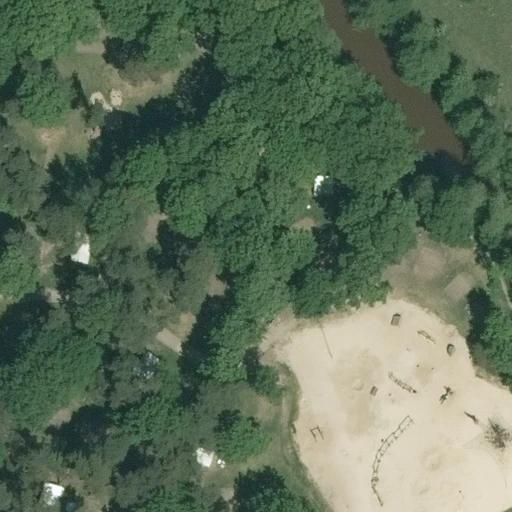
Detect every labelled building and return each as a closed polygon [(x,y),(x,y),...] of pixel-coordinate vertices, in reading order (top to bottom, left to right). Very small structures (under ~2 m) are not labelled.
[(311,185),(312,198),(332,197),(331,184),(311,185)] [(314,241),(312,223),(299,225),(301,243),(314,241)] [(33,239),(32,274),(48,274),(49,263),(54,263),(55,239),(33,239)] [(324,274),(339,274),(340,245),(324,245),(324,274)] [(435,273),(443,253),(422,245),(414,264),(435,273)] [(207,278),(213,297),(229,292),(222,273),(207,278)] [(0,362),(6,364),(9,353),(0,350),(0,362)] [(221,388),(216,410),(244,416),(249,395),(221,388)] [(51,419),(76,417),(75,403),(50,405),(51,419)] [(214,445),(194,443),(192,465),(212,468),(214,445)] [(213,483),(213,497),(236,497),(236,484),(213,483)] [(63,511),(62,493),(48,494),(49,511),(63,511)] [(77,511),(98,511),(99,499),(78,498),(77,511)]
